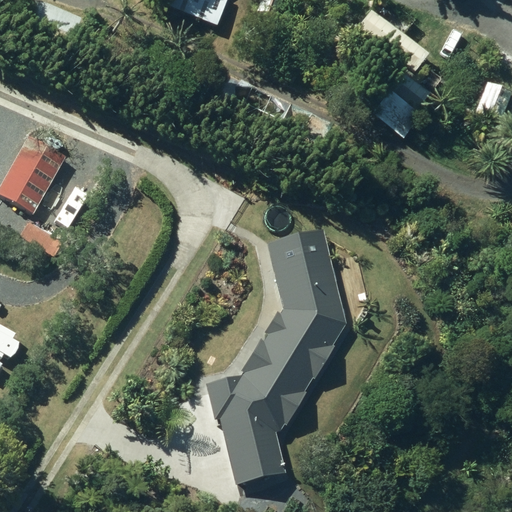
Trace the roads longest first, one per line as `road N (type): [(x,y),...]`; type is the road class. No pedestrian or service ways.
road 1 (unknown): [(0,97),(138,160),(191,225),(187,254),(76,414)]
road 2 (unknown): [(76,414),(213,495)]
